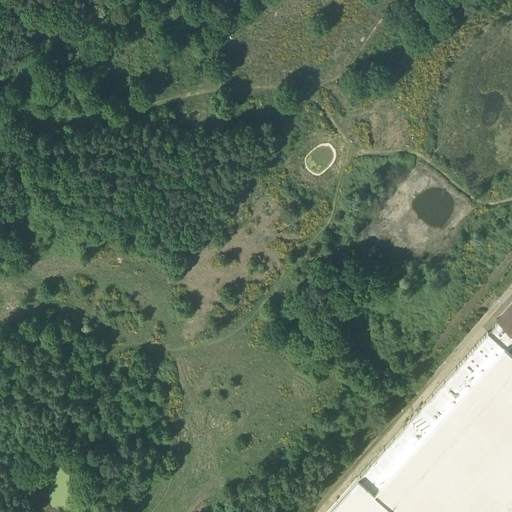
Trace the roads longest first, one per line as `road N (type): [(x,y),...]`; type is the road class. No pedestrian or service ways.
road 1 (track): [(0,123),(83,122),(201,94),(329,82),(403,0)]
road 2 (track): [(121,0),(0,76)]
